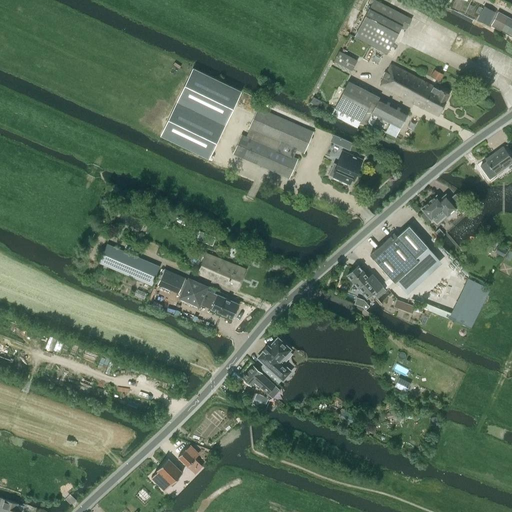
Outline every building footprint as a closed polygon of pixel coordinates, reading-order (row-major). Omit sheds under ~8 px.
[(365,18),(355,37),(387,54),(397,35),(401,27),(406,30),(412,19),(375,0),(374,0),(373,4),(365,18)] [(484,6),(478,18),(490,25),(491,26),(497,28),(505,33),(511,36),(511,19),(504,15),(498,12),(497,13),(484,6)] [(333,61),(352,71),(357,60),(345,54),(347,50),(341,48),(340,51),(339,50),(333,61)] [(362,59),(367,67),(377,67),(382,58),(376,50),(366,50),(362,59)] [(413,103),(438,115),(449,93),(441,89),(440,90),(391,65),(380,85),(401,96),(413,103)] [(361,121),(362,120),(395,137),(408,112),(348,81),(334,108),(361,121)] [(313,132),(258,108),(249,129),(279,142),(276,150),(242,135),(233,154),(289,178),(297,159),(293,157),(296,149),(303,153),(313,132)] [(511,158),(503,146),(485,159),(495,174),(511,161),(511,158)] [(333,162),(328,175),(349,184),(351,179),(352,180),(361,160),(356,158),(355,160),(342,155),(338,165),(333,162)] [(425,212),(421,215),(426,221),(430,218),(431,219),(432,218),(436,223),(446,215),(447,216),(457,207),(463,202),(455,193),(449,198),(446,194),(440,199),(437,195),(421,208),(425,212)] [(394,233),(370,255),(387,274),(394,281),(418,260),(415,257),(420,253),(424,250),(428,247),(409,225),(397,236),(394,233)] [(151,285),(159,266),(107,244),(99,263),(151,285)] [(205,253),(197,273),(237,290),(245,269),(205,253)] [(353,269),(347,275),(358,287),(361,291),(367,298),(373,293),(376,297),(385,289),(382,286),(372,274),(368,277),(358,265),(353,269)] [(181,293),(179,298),(199,307),(209,286),(188,277),(187,279),(185,278),(185,277),(164,268),(157,285),(178,294),(179,292),(181,293)] [(449,318),(449,317),(471,327),(490,288),(468,278),(451,313),(423,301),(421,307),(449,318)] [(211,306),(210,309),(232,319),(233,316),(239,303),(217,293),(211,306)] [(264,351),(258,358),(259,358),(264,362),(259,367),(277,384),(282,379),(282,380),(290,371),(289,371),(279,361),(289,349),(277,338),(270,347),(267,345),(263,350),(264,351)] [(253,366),(243,377),(251,385),(255,381),(268,393),(275,385),(253,366)] [(268,397),(256,393),(252,403),(264,408),(268,397)] [(184,450),(178,456),(188,466),(194,459),(184,450)] [(182,472),(168,458),(156,471),(157,472),(151,478),(164,491),(170,484),(172,486),(180,479),(178,477),(182,472)] [(19,511),(15,511),(18,504),(2,499),(0,506),(0,511),(19,511)]
